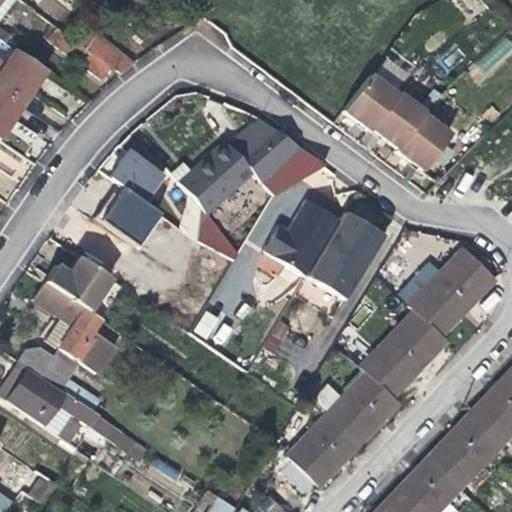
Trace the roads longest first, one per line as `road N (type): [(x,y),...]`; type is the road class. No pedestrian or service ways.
road 1 (residential): [(511,240),(479,221),(413,211),(267,99),(207,67),(163,69)]
road 2 (residential): [(328,511),(511,323)]
road 3 (residential): [(0,254),(104,105),(163,69)]
